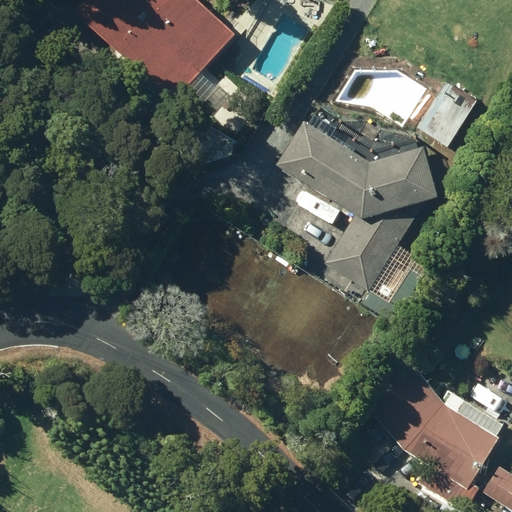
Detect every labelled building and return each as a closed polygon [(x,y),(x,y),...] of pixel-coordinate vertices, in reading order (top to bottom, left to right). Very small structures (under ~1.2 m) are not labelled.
[(180,92),(199,109),(217,90),(197,72),(236,30),(202,0),(83,0),(76,9),(174,98),(180,92)] [(314,27),(268,1),(229,69),(275,95),(314,27)] [(330,262),(370,288),(379,274),(429,193),(436,192),(427,148),(372,162),(307,121),(281,162),(359,212),(361,213),(330,262)] [(420,483),(467,511),(481,486),(471,480),(506,424),(449,389),(443,399),(407,357),(360,397),(405,450),(430,465),(420,483)] [(504,511),(511,511),(511,472),(498,464),(482,489),(506,504),(504,511)]
